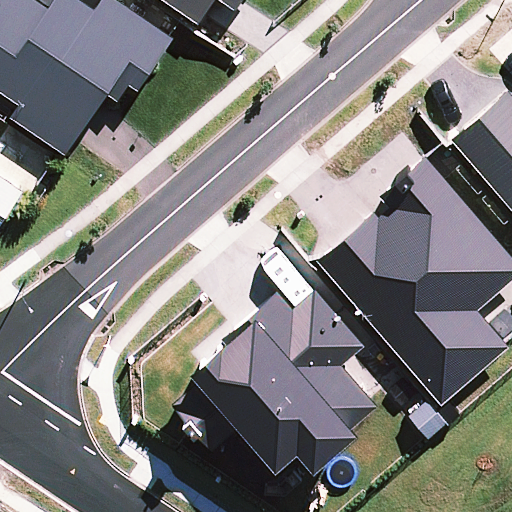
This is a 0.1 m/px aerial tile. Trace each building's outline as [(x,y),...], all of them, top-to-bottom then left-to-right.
[(66,141),(106,80),(118,88),(130,70),(139,76),(173,25),(135,0),(0,0),(0,77),(21,91),(11,104),(66,141)] [(162,0),(198,25),(215,0),(221,0),(237,10),(243,0),(162,0)] [(511,80),(508,75),(450,125),(455,130),(511,196),(511,80)] [(0,127),(0,212),(24,177),(0,161),(0,139),(5,131),(0,127)] [(373,199),(318,247),(442,392),(510,334),(476,297),(511,266),(511,245),(429,146),(426,143),(379,182),(390,194),(378,204),(373,199)] [(315,446),(378,392),(342,353),(365,334),(315,276),(292,295),(276,277),(193,344),(206,361),(172,390),(212,436),(246,408),(277,445),(297,427),(315,446)]
